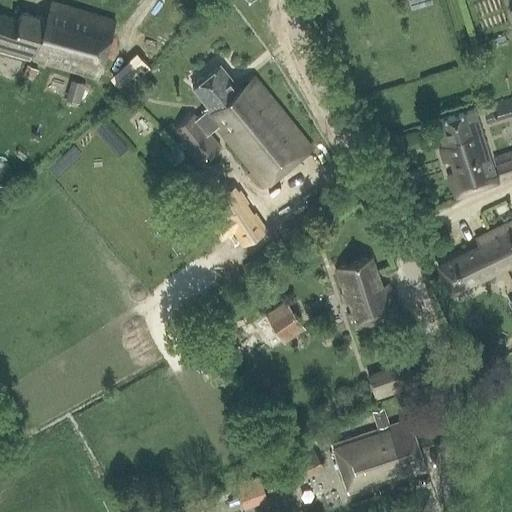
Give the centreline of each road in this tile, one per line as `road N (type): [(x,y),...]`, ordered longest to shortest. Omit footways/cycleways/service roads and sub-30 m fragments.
road 1 (unclassified): [(432,511),(450,457),(450,399),(400,240)]
road 2 (unclassified): [(400,240),(314,81),(290,0)]
road 3 (residential): [(400,240),(511,190)]
